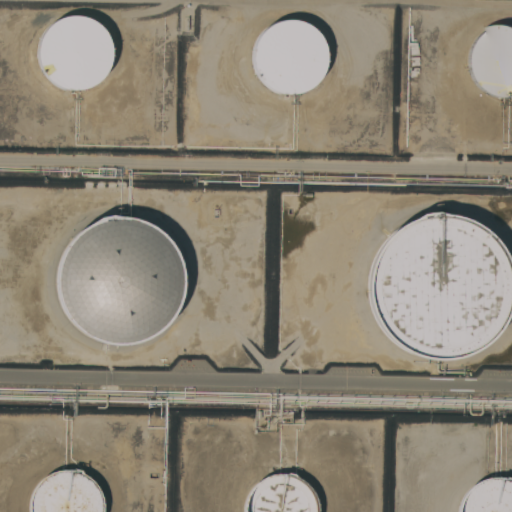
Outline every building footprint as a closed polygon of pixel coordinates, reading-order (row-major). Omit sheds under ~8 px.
[(36,53),(36,49),(37,45),(41,34),(48,25),(54,20),(59,18),(68,16),(74,16),(80,16),(87,19),(95,22),(102,29),(107,40),(110,48),(110,54),(109,59),(107,67),(103,74),(99,78),(97,81),(89,86),(79,89),(75,90),(65,89),(57,87),(47,79),(44,76),(40,69),(37,61),(36,53)] [(265,86),(262,84),(257,78),(254,71),(251,65),(251,61),(251,52),(253,43),(257,36),(262,30),(272,24),(276,22),(283,20),(288,20),(299,22),(305,24),(312,29),(319,37),(322,43),(324,49),(324,56),(324,64),(321,73),(320,76),(315,81),(311,86),(304,90),(300,92),(292,94),(287,94),(276,92),(270,90),(265,86)] [(476,85),(473,81),(470,76),(467,67),(466,59),(467,53),(470,46),(474,39),(480,32),(484,30),(492,26),(500,25),(504,25),(510,26),(511,26),(511,95),(506,97),(496,97),(488,94),(479,88),(476,85)] [(508,270),(510,277),(510,289),(510,299),(505,316),(503,320),(497,330),(487,342),(478,348),(465,355),(450,359),(432,360),(417,358),(412,356),(403,352),(390,343),(379,331),(374,323),(369,310),(365,298),(365,290),(365,281),(367,269),(372,256),(376,249),(383,239),(389,233),(401,224),(419,214),(436,212),(457,217),(471,222),(475,225),(484,231),(488,235),(497,245),(505,258),(508,270)] [(134,343),(124,345),(110,345),(101,343),(93,341),(82,335),(78,333),(73,329),(64,317),(59,308),(55,299),(53,289),(53,276),(55,266),(61,251),(64,244),(71,236),(78,231),(98,218),(102,217),(112,215),(131,218),(143,222),(152,227),(158,232),(168,241),(171,246),(176,256),(178,263),(180,271),(181,284),(179,296),(177,305),(174,311),(171,317),(166,323),(158,331),(149,337),(143,340),(134,343)] [(27,511),(27,509),(27,505),(28,497),(32,489),(34,485),(37,481),(43,476),(50,473),(60,470),(69,470),(72,469),(80,471),(82,475),(86,477),(93,484),(99,494),(101,501),(101,506),(101,511),(27,511)] [(242,511),(242,507),(243,503),(246,494),(250,487),(255,482),(259,480),(272,475),(286,473),(293,475),(304,483),(311,492),(316,503),(316,511),(315,511),(242,511)] [(456,511),(456,510),(457,506),(460,497),(467,488),(475,482),(483,479),(492,477),(502,478),(504,477),(511,480),(511,481),(511,511),(456,511)]
